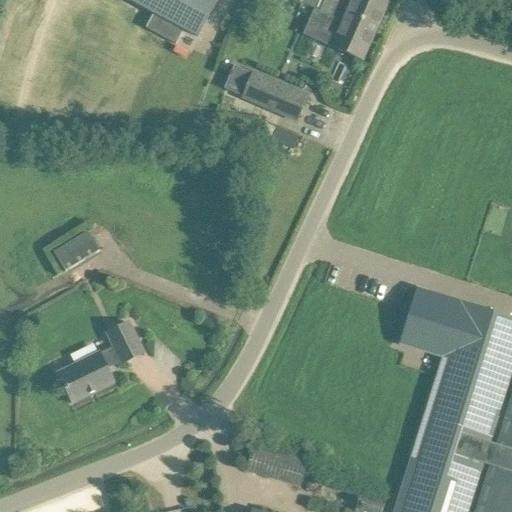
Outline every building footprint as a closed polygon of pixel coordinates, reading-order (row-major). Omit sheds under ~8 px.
[(197,37),(217,0),(128,0),(153,14),(145,29),(176,45),(184,30),(197,37)] [(321,0),(300,0),(300,2),(317,10),(321,0)] [(340,0),(333,18),(342,21),(340,26),(350,30),(352,26),(374,36),(390,0),(340,0)] [(314,10),(303,35),(331,48),(363,61),(374,36),(352,26),(350,30),(340,26),(342,21),(333,18),(314,10)] [(308,98),(253,74),(242,98),(297,122),(308,98)] [(99,256),(85,233),(51,253),(64,277),(99,256)] [(394,511),(511,511),(511,318),(417,289),(399,345),(443,359),(402,488),(394,511)] [(114,347),(58,375),(73,405),(114,384),(107,370),(121,363),(122,365),(144,354),(128,324),(107,334),(114,347)] [(255,441),(246,472),(299,488),(309,457),(255,441)] [(361,493),(355,511),(382,511),(386,501),(361,493)]
